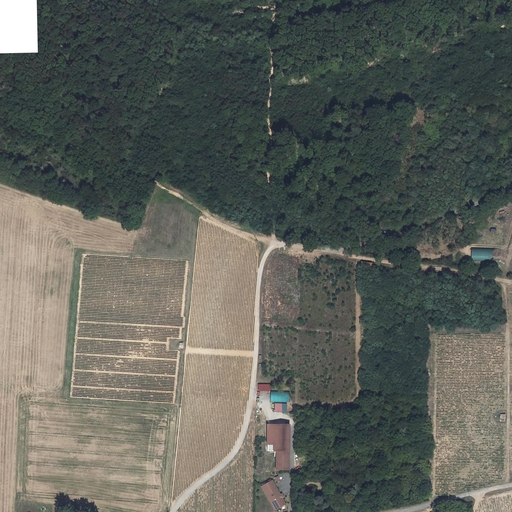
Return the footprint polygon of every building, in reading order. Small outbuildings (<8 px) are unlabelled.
[(472,261),(497,260),(497,248),(472,248),(472,261)] [(271,391),(271,402),(290,402),(290,391),(271,391)] [(277,449),(277,468),(290,468),(290,449),(277,449)] [(262,485),(266,491),(267,490),(277,508),(286,503),(283,497),(281,494),(273,479),(262,485)] [(266,491),(276,509),(277,508),(267,490),(266,491)]
